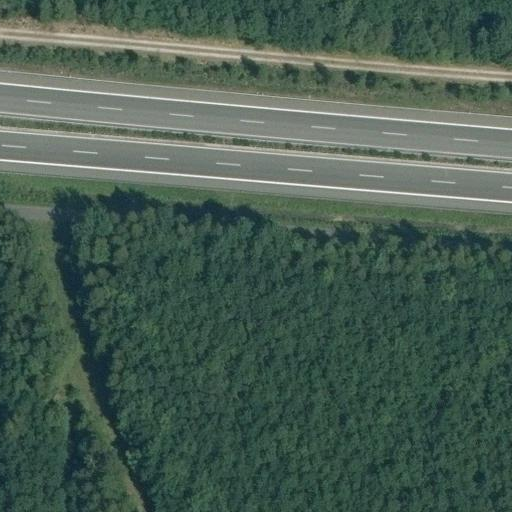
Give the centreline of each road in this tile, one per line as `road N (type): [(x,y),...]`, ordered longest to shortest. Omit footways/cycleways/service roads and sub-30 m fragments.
road 1 (trunk): [(511,144),(0,97)]
road 2 (trunk): [(0,146),(511,188)]
road 3 (track): [(0,32),(511,74)]
